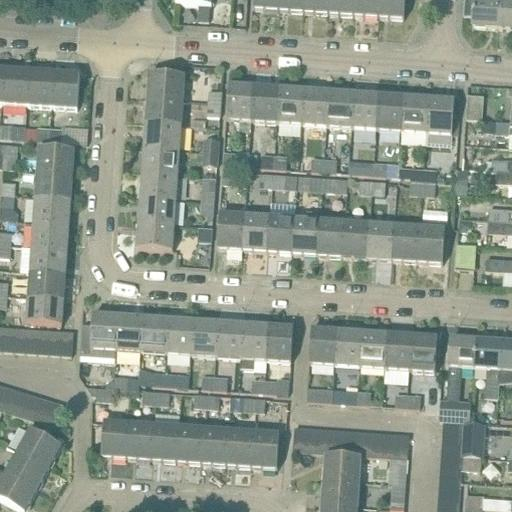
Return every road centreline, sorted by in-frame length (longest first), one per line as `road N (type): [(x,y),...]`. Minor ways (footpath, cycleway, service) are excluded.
road 1 (residential): [(511,310),(125,283),(107,273),(99,254),(111,42)]
road 2 (residential): [(441,64),(138,44)]
road 3 (residential): [(270,511),(104,495),(72,511)]
